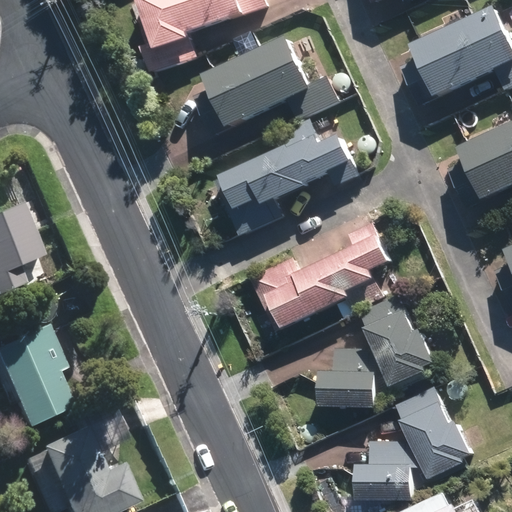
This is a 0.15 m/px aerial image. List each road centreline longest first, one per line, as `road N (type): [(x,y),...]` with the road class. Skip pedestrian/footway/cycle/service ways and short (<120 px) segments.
road 1 (residential): [(51,82),(252,511)]
road 2 (unknown): [(177,276),(420,172)]
road 3 (unknown): [(420,172),(511,370)]
road 4 (unknown): [(420,172),(342,0)]
